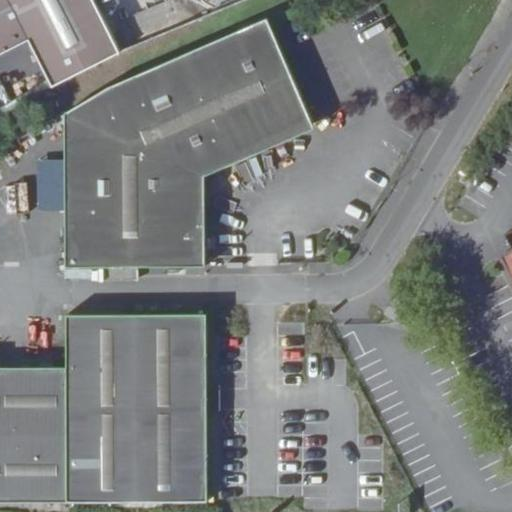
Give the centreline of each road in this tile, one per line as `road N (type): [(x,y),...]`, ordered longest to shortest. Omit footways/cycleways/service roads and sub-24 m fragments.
road 1 (unclassified): [(265,297),(339,296),(384,276),(511,49)]
road 2 (unknown): [(267,388),(345,398),(349,497)]
